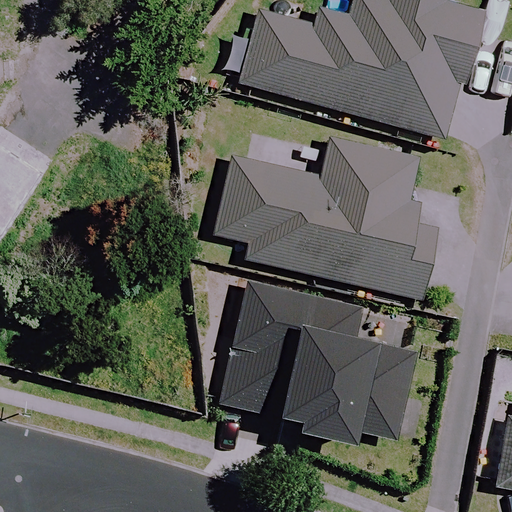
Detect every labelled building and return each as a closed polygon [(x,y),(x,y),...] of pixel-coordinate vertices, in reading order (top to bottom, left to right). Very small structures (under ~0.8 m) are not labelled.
[(433,0),(384,0),(384,3),(373,0),(353,0),(347,21),(303,9),(298,26),(249,12),(229,81),(443,142),(479,13),(433,0)] [(0,252),(59,166),(0,126),(0,252)] [(319,178),(267,166),(233,158),(214,240),(248,248),(244,262),(419,303),(435,233),(416,229),(422,202),(408,198),(416,164),(327,143),(319,178)] [(357,311),(247,288),(221,410),(293,425),(292,434),(348,446),(351,435),(391,443),(409,357),(350,345),(357,311)] [(511,427),(507,427),(494,498),(511,500),(511,427)]
